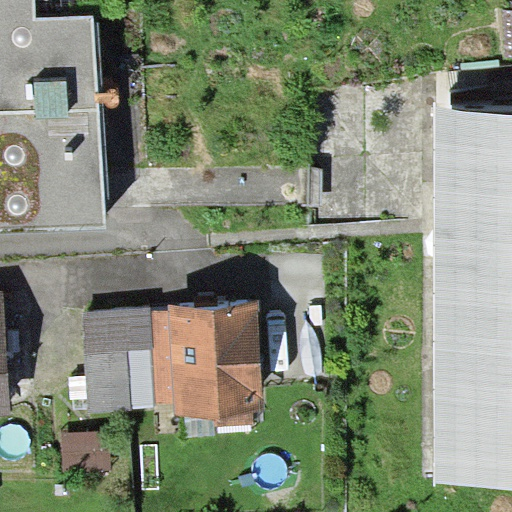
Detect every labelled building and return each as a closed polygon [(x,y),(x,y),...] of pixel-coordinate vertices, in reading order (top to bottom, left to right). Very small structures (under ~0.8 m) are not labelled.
[(0,0),(0,223),(102,217),(88,7),(31,10),(30,0),(0,0)] [(30,0),(31,10),(88,7),(115,5),(114,0),(30,0)] [(511,454),(511,103),(447,104),(447,454),(511,454)] [(249,396),(244,302),(174,306),(174,309),(144,311),(149,390),(178,388),(179,400),(249,396)] [(149,403),(149,390),(144,311),(143,308),(82,313),(88,408),(149,403)]
